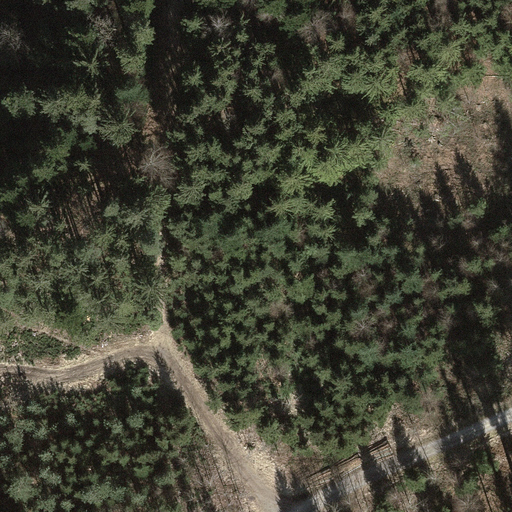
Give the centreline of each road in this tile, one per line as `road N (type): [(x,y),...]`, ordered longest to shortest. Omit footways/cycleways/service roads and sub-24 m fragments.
road 1 (track): [(163,0),(150,100),(169,362),(273,511)]
road 2 (track): [(309,511),(511,416)]
